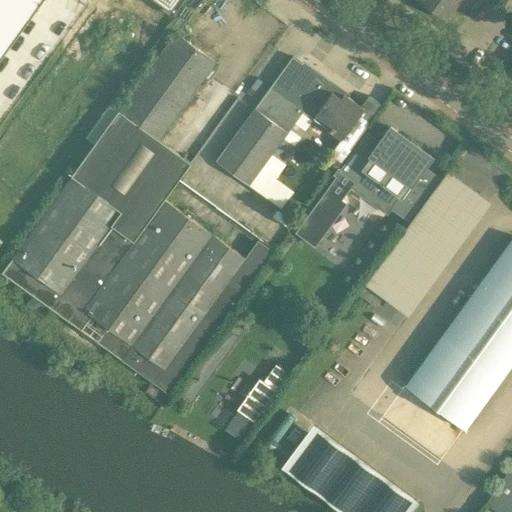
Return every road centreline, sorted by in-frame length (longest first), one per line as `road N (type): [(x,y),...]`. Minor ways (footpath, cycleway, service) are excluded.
road 1 (unknown): [(511,409),(485,440),(454,454),(419,457),(383,439),(367,413),(365,383),(397,335)]
road 2 (tertiary): [(511,144),(316,0)]
